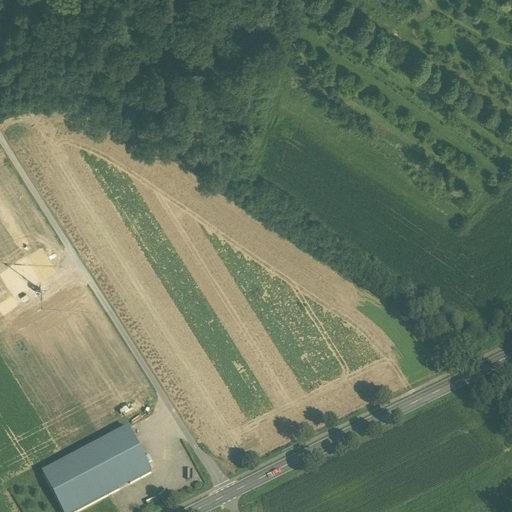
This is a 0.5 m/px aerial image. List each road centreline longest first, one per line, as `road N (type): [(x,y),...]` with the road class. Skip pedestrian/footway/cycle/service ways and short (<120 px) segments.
road 1 (track): [(0,118),(39,109),(93,112),(131,132),(224,185),(408,316),(462,380)]
road 2 (unclassified): [(228,496),(0,138)]
road 3 (secondary): [(511,355),(228,496)]
